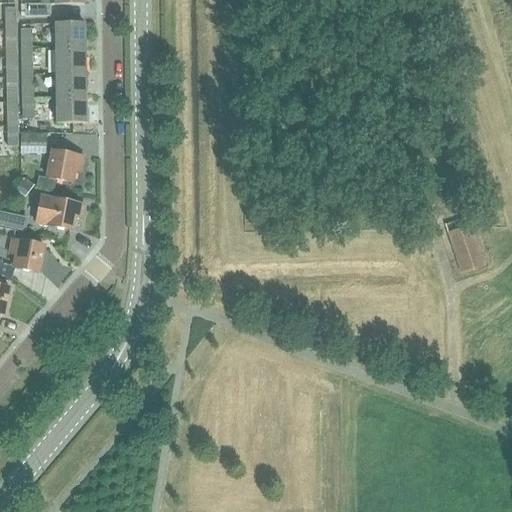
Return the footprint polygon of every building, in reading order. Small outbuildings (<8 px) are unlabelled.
[(25,17),(51,17),(51,5),(25,5),(25,17)] [(4,9),(5,30),(16,29),(16,8),(4,9)] [(56,50),(84,50),(84,25),(55,25),(56,50)] [(5,30),(5,54),(17,54),(16,29),(5,30)] [(33,51),(32,30),(21,30),(22,51),(33,51)] [(84,50),(56,50),(56,74),(85,74),(84,50)] [(33,75),(33,51),(22,51),(22,75),(33,75)] [(5,54),(6,78),(17,78),(17,54),(5,54)] [(85,74),(56,74),(56,99),(85,98),(85,74)] [(33,75),(22,75),(22,99),(33,99),(33,75)] [(17,78),(6,78),(6,102),(17,102),(17,78)] [(85,98),(56,99),(57,124),(85,124),(85,98)] [(34,120),(33,99),(22,99),(23,120),(34,120)] [(6,102),(7,126),(18,126),(17,102),(6,102)] [(18,126),(7,126),(7,148),(18,147),(18,126)] [(46,135),(21,134),(21,154),(46,155),(46,135)] [(81,173),(84,158),(53,152),(47,179),(73,184),(75,171),(81,173)] [(25,178),(15,189),(23,196),(33,185),(25,178)] [(10,186),(0,179),(0,190),(6,194),(10,186)] [(13,216),(23,220),(29,201),(20,197),(13,216)] [(85,206),(44,198),(39,224),(74,231),(76,219),(82,220),(85,206)] [(12,211),(1,209),(0,211),(0,221),(10,224),(12,211)] [(40,274),(45,246),(13,240),(11,255),(17,256),(14,269),(40,274)] [(464,259),(457,262),(460,273),(483,266),(476,243),(460,248),(464,259)] [(0,314),(4,315),(10,289),(0,287),(0,314)] [(458,299),(464,316),(496,304),(489,287),(458,299)]
